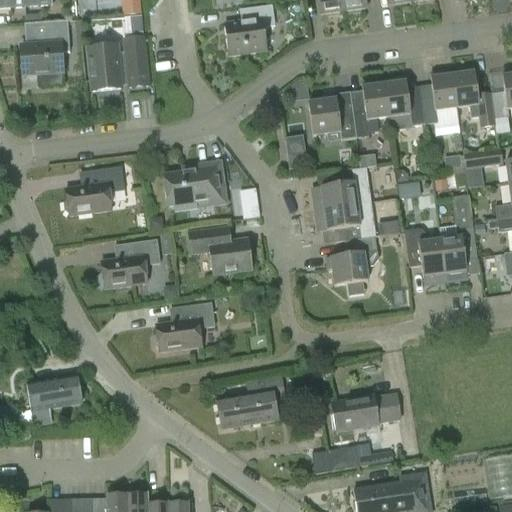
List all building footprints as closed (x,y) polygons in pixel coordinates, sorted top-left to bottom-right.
[(0,0),(0,10),(51,7),(50,0),(0,0)] [(304,0),(305,1),(313,0),(316,0),(319,17),(343,14),(340,0),(304,0)] [(340,0),(343,14),(366,11),(364,0),(340,0)] [(239,12),(240,24),(223,26),(227,59),(266,53),(263,30),(274,29),(272,7),(239,12)] [(20,54),(22,77),(62,75),(60,56),(69,55),(67,23),(23,26),(25,50),(28,50),(28,54),(20,54)] [(116,44),(87,47),(92,95),(120,93),(120,89),(125,88),(125,90),(148,88),(144,40),(121,42),(122,55),(117,56),(116,44)] [(462,76),(452,77),(456,111),(468,109),(470,121),(480,120),(482,129),(494,128),(493,121),(490,97),(489,96),(477,98),(473,69),(461,71),(462,76)] [(504,95),(490,97),(493,121),(508,119),(507,111),(511,110),(511,70),(500,73),(504,95)] [(455,111),(456,111),(452,77),(442,79),(441,74),(429,75),(431,87),(433,106),(422,107),(424,127),(437,125),(435,113),(455,111)] [(411,129),(424,127),(422,107),(409,109),(406,91),(405,79),(392,80),(393,86),(384,87),(388,120),(389,134),(402,132),(404,130),(411,129)] [(364,114),(352,116),(355,141),(368,139),(368,136),(379,134),(377,121),(388,120),(384,87),(373,89),(372,83),(360,85),(364,114)] [(352,116),(338,118),(335,97),(323,99),(324,103),(307,105),(312,139),(339,135),(340,143),(355,141),(352,116)] [(301,137),(283,139),(287,171),(305,168),(301,137)] [(464,173),(502,168),(500,151),(497,152),(485,153),(462,157),(464,173)] [(168,209),(198,204),(199,209),(226,205),(220,163),(192,167),(193,173),(163,177),(168,209)] [(120,169),(94,173),(96,187),(64,191),(65,201),(63,205),(64,213),(67,215),(68,219),(110,213),(108,195),(124,193),(120,169)] [(312,213),(356,207),(354,187),(371,185),(369,170),(335,175),(336,188),(310,191),(312,213)] [(511,184),(507,185),(510,207),(494,209),(496,223),(511,220),(511,184)] [(244,221),(259,219),(255,191),(240,193),(244,221)] [(438,231),(440,242),(445,284),(457,283),(456,279),(466,277),(465,273),(464,264),(477,262),(472,230),(467,198),(451,201),(455,228),(438,231)] [(359,227),(356,207),(312,213),(315,235),(342,232),(344,245),(369,241),(367,225),(359,227)] [(511,233),(511,220),(496,223),(487,224),(488,232),(497,231),(498,235),(511,233)] [(212,277),(251,272),(247,241),(230,243),(228,228),(186,234),(190,257),(209,255),(212,277)] [(445,284),(440,242),(429,243),(428,239),(421,231),(402,233),(408,270),(420,269),(422,283),(432,282),(432,286),(445,284)] [(326,273),(331,273),(334,289),(367,284),(365,269),(374,269),(378,263),(375,240),(369,241),(344,245),(346,257),(324,261),(326,273)] [(159,266),(156,242),(113,248),(115,262),(100,264),(102,274),(98,278),(100,286),(103,289),(104,292),(146,286),(144,269),(159,266)] [(483,272),(500,269),(497,256),(481,260),(483,272)] [(158,355),(200,349),(198,331),(214,329),(211,305),(168,311),(170,325),(154,327),(156,337),(153,341),(154,349),(158,352),(158,355)] [(467,364),(446,369),(454,409),(472,405),(475,419),(487,416),(482,390),(473,392),(467,364)] [(511,413),(511,364),(498,367),(506,414),(511,413)] [(454,409),(446,369),(424,373),(429,399),(420,400),(426,428),(438,426),(435,413),(454,409)] [(50,425),(48,412),(80,406),(75,378),(25,386),(32,428),(50,425)] [(246,396),(215,401),(220,433),(277,423),(273,402),(278,401),(284,399),(280,379),(244,385),(246,396)] [(399,421),(395,397),(372,400),(372,399),(330,406),(335,434),(377,427),(377,425),(399,421)] [(13,407),(0,409),(0,434),(18,432),(18,431),(13,407)] [(315,475),(330,472),(327,453),(312,456),(315,475)] [(355,511),(429,511),(424,475),(398,479),(399,485),(352,492),(355,511)] [(147,511),(147,506),(147,496),(127,497),(127,511),(147,511)] [(91,511),(127,511),(127,497),(105,497),(105,501),(92,501),(91,511)] [(70,502),(70,511),(81,511),(81,501),(70,502)] [(91,511),(92,501),(81,501),(81,511),(91,511)] [(59,511),(59,502),(49,502),(45,502),(44,511),(59,511)] [(59,511),(70,511),(70,502),(59,502),(59,511)]
